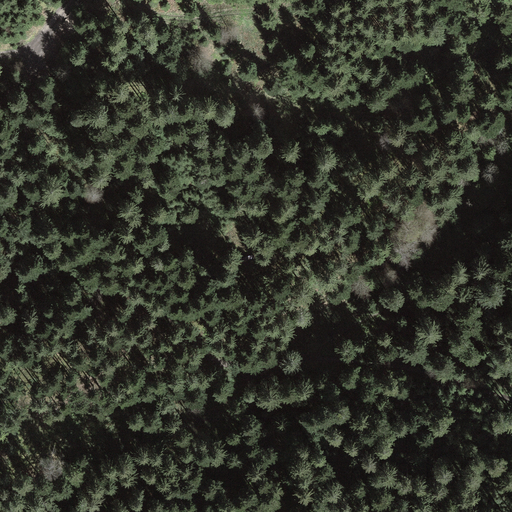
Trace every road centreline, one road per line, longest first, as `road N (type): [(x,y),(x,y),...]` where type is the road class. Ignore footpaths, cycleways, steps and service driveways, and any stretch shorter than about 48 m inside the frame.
road 1 (track): [(35,44),(35,202),(47,243),(62,256),(275,360),(317,358),(444,377),(511,401)]
road 2 (track): [(275,360),(85,511)]
